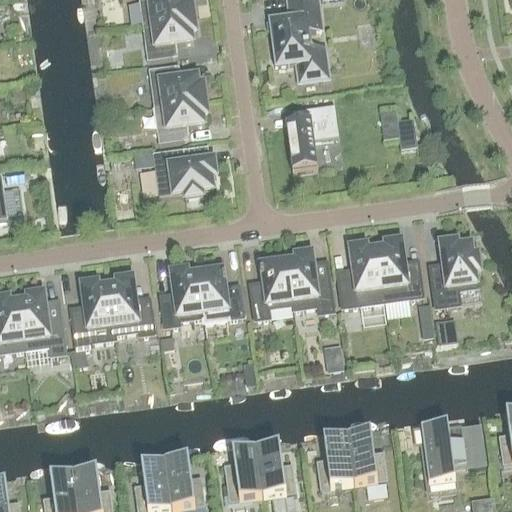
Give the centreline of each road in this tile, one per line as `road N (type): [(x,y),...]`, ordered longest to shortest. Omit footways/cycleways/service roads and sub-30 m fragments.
road 1 (residential): [(0,262),(259,225)]
road 2 (residential): [(259,225),(511,191)]
road 3 (residential): [(232,0),(259,225)]
road 4 (residential): [(454,0),(470,70),(511,154)]
